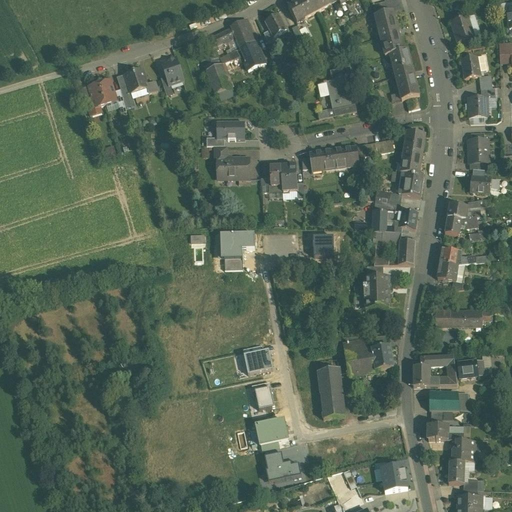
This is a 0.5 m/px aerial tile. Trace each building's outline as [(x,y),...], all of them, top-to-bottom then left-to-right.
[(303,0),(288,9),(297,25),(339,2),(337,0),(303,0)] [(385,3),(374,6),(375,11),(387,8),(385,3)] [(387,8),(375,11),(377,18),(389,14),(387,8)] [(377,18),(375,19),(385,58),(390,56),(403,53),(392,13),(389,14),(377,18)] [(278,16),(265,23),(269,32),(273,39),(287,32),(278,16)] [(468,18),(451,24),(458,45),(468,42),(481,37),(475,16),(468,18)] [(247,22),(232,28),(240,49),(256,42),(247,22)] [(298,28),(292,31),(297,41),(303,38),(298,28)] [(273,39),(269,32),(263,35),(269,45),(275,42),(273,39)] [(224,34),(212,39),(216,47),(227,42),(224,34)] [(212,39),(206,43),(211,54),(217,52),(216,47),(212,39)] [(256,42),(240,49),(247,63),(245,64),(249,73),(266,65),(256,42)] [(458,45),(457,45),(459,51),(470,47),(468,42),(458,45)] [(511,45),(504,46),(499,46),(500,60),(507,59),(506,51),(511,50),(511,45)] [(211,54),(202,58),(207,73),(222,67),(217,52),(211,54)] [(237,52),(228,56),(231,62),(240,58),(237,52)] [(403,53),(390,56),(402,103),(417,98),(420,98),(408,52),(403,53)] [(231,62),(222,67),(224,72),(243,64),(240,58),(231,62)] [(477,59),(462,61),(466,81),(480,79),(479,73),(487,72),(484,58),(477,59)] [(176,60),(162,64),(167,78),(170,87),(171,87),(183,83),(176,60)] [(222,67),(207,73),(216,97),(231,90),(224,72),(222,67)] [(338,71),(330,73),(332,83),(326,84),(324,84),(324,85),(319,86),(321,96),(323,96),(329,98),(332,111),(318,114),(319,121),(346,116),(344,109),(352,108),(352,107),(346,81),(353,80),(350,69),(338,71)] [(142,71),(125,77),(131,94),(131,96),(132,96),(147,91),(149,90),(147,86),(142,71)] [(171,87),(170,87),(167,78),(161,80),(167,97),(173,95),(171,87)] [(118,103),(111,81),(99,85),(106,107),(118,103)] [(491,82),(480,84),(481,92),(492,90),(491,82)] [(155,83),(147,86),(149,90),(147,91),(149,96),(158,93),(155,83)] [(99,85),(88,88),(92,100),(86,102),(91,118),(103,114),(101,108),(106,107),(99,85)] [(88,88),(82,90),(86,102),(92,100),(88,88)] [(481,92),(480,92),(480,100),(488,99),(495,99),(495,90),(492,90),(481,92)] [(384,103),(377,91),(372,94),(379,106),(384,103)] [(131,94),(122,97),(123,102),(126,108),(135,105),(132,96),(131,96),(131,94)] [(417,98),(406,101),(407,107),(419,104),(417,98)] [(480,100),(468,100),(469,120),(484,120),(488,119),(488,108),(488,99),(480,100)] [(118,103),(121,115),(127,113),(126,108),(123,102),(118,103)] [(419,104),(407,107),(409,113),(420,110),(419,104)] [(352,108),(344,109),(346,116),(357,114),(355,106),(352,107),(352,108)] [(245,125),(217,125),(217,141),(217,143),(225,143),(245,143),(245,125)] [(425,137),(407,134),(401,175),(405,176),(419,178),(425,137)] [(225,149),(225,143),(217,143),(217,141),(207,141),(207,150),(215,149),(225,149)] [(471,142),(468,143),(469,163),(489,162),(488,141),(485,142),(471,142)] [(392,142),(386,143),(389,154),(394,153),(392,142)] [(386,143),(380,144),(383,156),(389,154),(386,143)] [(380,144),(374,145),(377,157),(383,156),(380,144)] [(374,145),(369,146),(371,158),(377,157),(374,145)] [(368,146),(363,147),(365,158),(365,159),(371,158),(369,146),(368,146)] [(115,148),(104,149),(105,158),(116,157),(115,148)] [(225,149),(215,149),(215,166),(218,166),(218,163),(218,161),(227,161),(227,149),(225,149)] [(357,150),(310,156),(312,175),(360,168),(357,150)] [(250,182),(250,161),(227,161),(218,161),(218,163),(218,166),(218,180),(239,180),(239,182),(250,182)] [(296,167),(281,168),(283,188),(283,194),(298,193),(298,186),(297,172),(296,172),(296,167)] [(281,168),(270,169),(271,180),(271,189),(283,188),(281,168)] [(484,172),(473,171),(472,179),(484,180),(484,172)] [(419,178),(405,176),(402,197),(402,198),(421,201),(424,178),(419,178)] [(472,179),(471,179),(470,194),(490,196),(491,181),(484,180),(472,179)] [(283,188),(271,189),(271,180),(268,181),(269,195),(283,194),(283,188)] [(390,199),(376,196),(375,204),(389,206),(390,199)] [(402,197),(391,196),(390,199),(389,206),(400,208),(402,198),(402,197)] [(483,202),(468,205),(467,209),(468,210),(468,211),(485,209),(483,202)] [(375,204),(374,214),(387,215),(399,215),(400,208),(389,206),(375,204)] [(464,209),(450,207),(448,220),(462,222),(464,209)] [(480,213),(472,214),(470,216),(471,221),(477,221),(481,220),(480,213)] [(387,215),(374,214),(373,224),(388,225),(388,223),(387,215)] [(399,215),(387,215),(388,223),(396,223),(396,225),(401,226),(403,216),(399,215)] [(418,218),(403,216),(401,226),(400,231),(402,231),(415,233),(418,218)] [(462,222),(448,220),(445,236),(459,238),(461,229),(462,222)] [(465,222),(462,222),(461,229),(470,231),(470,221),(465,222)] [(471,221),(470,221),(470,231),(478,230),(478,228),(477,222),(477,221),(471,221)] [(395,229),(381,228),(380,229),(373,228),(373,235),(374,235),(379,235),(383,236),(395,236),(395,229)] [(489,232),(478,233),(479,235),(469,237),(469,244),(489,241),(489,232)] [(225,263),(243,262),(242,251),(257,251),(256,234),(220,236),(221,263),(225,263)] [(379,235),(374,235),(373,244),(382,245),(383,236),(379,235),(379,236),(379,235)] [(395,236),(383,236),(382,245),(395,245),(396,247),(396,248),(396,253),(396,254),(400,254),(400,243),(401,243),(402,237),(395,236)] [(335,238),(313,238),(313,262),(335,262),(335,238)] [(401,243),(400,243),(400,254),(415,254),(415,244),(401,243)] [(461,254),(443,251),(440,265),(459,268),(459,263),(461,254)] [(415,254),(400,254),(399,262),(399,268),(413,267),(415,254)] [(484,258),(475,259),(476,266),(485,265),(484,258)] [(475,259),(466,260),(467,263),(459,263),(459,268),(476,266),(475,259)] [(225,263),(225,273),(243,273),(243,262),(225,263)] [(459,268),(440,265),(438,281),(453,284),(456,284),(459,268)] [(374,269),(371,269),(372,281),(384,280),(383,268),(374,269)] [(391,277),(400,277),(399,269),(391,269),(391,277)] [(372,281),(367,281),(367,290),(364,290),(364,293),(365,292),(366,312),(390,311),(389,295),(391,295),(391,280),(384,280),(372,281)] [(456,284),(453,284),(452,292),(458,293),(464,292),(465,286),(456,284)] [(483,312),(459,313),(460,328),(483,328),(483,321),(483,312)] [(493,312),(483,312),(483,321),(493,321),(493,312)] [(459,313),(436,313),(436,328),(460,328),(459,313)] [(388,338),(376,339),(378,351),(390,349),(388,338)] [(359,345),(349,345),(349,344),(348,344),(348,345),(343,345),(345,357),(368,353),(367,345),(359,345)] [(243,352),(245,358),(262,355),(261,349),(243,352)] [(368,353),(371,375),(394,370),(392,361),(390,349),(378,351),(368,353)] [(262,355),(245,358),(249,378),(273,373),(269,353),(262,355)] [(368,353),(345,357),(349,379),(371,375),(368,353)] [(454,359),(420,359),(420,369),(430,369),(448,369),(449,382),(430,381),(430,390),(457,389),(454,359)] [(483,363),(458,366),(460,381),(485,378),(485,377),(487,377),(487,372),(484,372),(483,363)] [(430,381),(430,369),(420,369),(413,369),(414,390),(430,390),(430,381)] [(339,371),(327,373),(329,382),(340,380),(339,371)] [(340,380),(329,382),(327,373),(317,375),(320,393),(320,397),(323,417),(324,422),(345,420),(340,380)] [(256,394),(271,391),(270,385),(252,389),(253,394),(256,394)] [(271,391),(256,394),(260,413),(275,410),(271,391)] [(356,398),(359,417),(386,412),(382,394),(356,398)] [(468,395),(458,396),(458,397),(460,414),(470,414),(468,395)] [(458,397),(429,397),(430,414),(431,414),(443,414),(460,414),(458,397)] [(443,414),(431,414),(431,426),(443,427),(443,414)] [(255,427),(260,449),(289,442),(284,421),(255,427)] [(463,429),(448,429),(448,436),(464,437),(464,444),(466,444),(466,439),(470,440),(470,426),(465,426),(463,429)] [(448,429),(429,428),(428,443),(448,443),(448,436),(448,429)] [(338,465),(392,455),(388,431),(358,436),(359,440),(335,445),(338,465)] [(464,444),(458,444),(457,451),(456,451),(455,451),(452,453),(452,465),(464,465),(476,465),(477,444),(466,444),(464,444)] [(270,484),(301,477),(298,467),(291,468),(291,465),(284,467),(281,456),(266,459),(269,473),(267,474),(270,484)] [(452,465),(450,465),(449,487),(464,487),(464,465),(452,465)] [(381,471),(385,495),(408,492),(404,467),(388,470),(381,471)] [(347,511),(364,505),(362,499),(345,507),(347,511)] [(463,499),(458,499),(458,511),(461,511),(492,511),(492,500),(485,500),(478,500),(463,499)]
